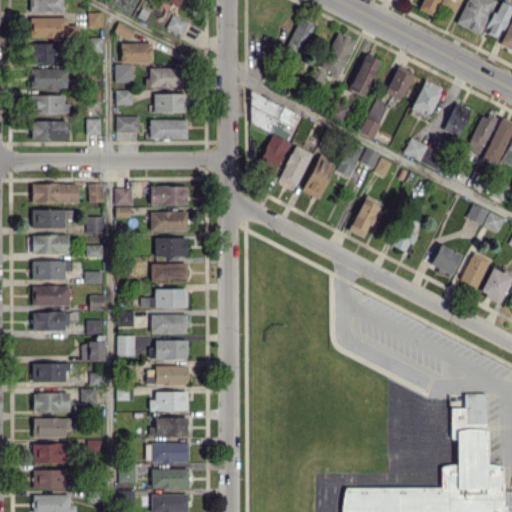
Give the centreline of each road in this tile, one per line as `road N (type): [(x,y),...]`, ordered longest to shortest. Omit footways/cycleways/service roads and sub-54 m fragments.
road 1 (residential): [(227,0),(229,511)]
road 2 (residential): [(511,342),(228,198)]
road 3 (residential): [(228,159),(0,160)]
road 4 (secondary): [(511,88),(339,0)]
